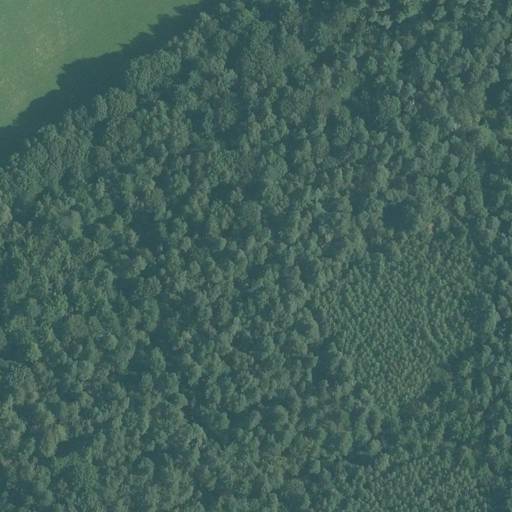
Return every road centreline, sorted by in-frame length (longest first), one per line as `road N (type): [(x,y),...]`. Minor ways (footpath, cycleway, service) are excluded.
road 1 (track): [(242,511),(91,238)]
road 2 (track): [(283,511),(452,383)]
